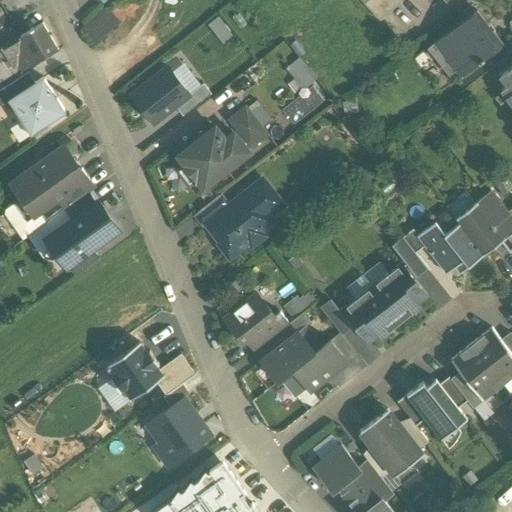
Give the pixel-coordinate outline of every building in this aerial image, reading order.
[(115,0),(108,7),(121,22),(145,0),(115,0)] [(366,0),(364,3),(380,19),(402,0),(366,0)] [(108,7),(81,31),(93,45),(94,46),(121,22),(108,7)] [(476,8),(433,42),(460,76),(503,43),(476,8)] [(42,23),(0,48),(10,64),(29,52),(36,63),(58,49),(42,23)] [(10,64),(0,48),(0,57),(4,64),(6,66),(10,64)] [(10,64),(6,66),(9,72),(14,69),(17,74),(36,63),(29,52),(10,64)] [(302,57),(287,66),(301,89),(317,80),(302,57)] [(4,64),(0,66),(0,77),(9,72),(6,66),(4,64)] [(511,66),(501,76),(508,85),(502,90),(511,102),(511,66)] [(190,93),(169,67),(132,96),(154,123),(175,105),(190,93)] [(27,72),(0,89),(0,96),(4,102),(7,100),(34,82),(27,72)] [(34,82),(7,100),(16,113),(19,112),(24,119),(21,121),(30,134),(66,110),(57,97),(55,99),(50,91),(52,90),(43,76),(34,82)] [(190,93),(175,105),(184,116),(212,94),(203,83),(190,93)] [(268,134),(246,106),(229,119),(252,147),(268,134)] [(235,133),(226,140),(216,127),(179,155),(186,164),(187,169),(189,173),(193,176),(197,178),(204,187),(249,151),(235,133)] [(61,147),(12,182),(23,197),(36,215),(60,197),(71,190),(64,180),(78,171),(61,147)] [(78,171),(64,180),(71,190),(60,197),(67,208),(90,192),(96,187),(83,168),(78,171)] [(230,204),(206,223),(207,224),(222,243),(220,244),(230,257),(250,242),(252,245),(265,235),(263,232),(271,225),(270,217),(265,211),(259,209),(276,195),(263,178),(230,204)] [(511,216),(508,211),(492,190),(477,201),(488,215),(488,214),(496,220),(494,223),(505,238),(511,232),(511,216)] [(67,208),(65,209),(72,219),(97,202),(90,192),(67,208)] [(221,194),(195,215),(204,226),(207,224),(206,223),(230,204),(221,194)] [(36,215),(23,197),(15,202),(28,220),(36,215)] [(72,219),(47,237),(67,265),(68,265),(93,247),(118,229),(98,201),(72,219)] [(488,215),(477,201),(457,218),(460,222),(485,254),(505,238),(494,223),(496,220),(488,214),(488,215)] [(485,254),(460,222),(446,234),(436,221),(419,234),(417,235),(425,245),(447,273),(456,266),(461,272),(485,254)] [(419,234),(414,228),(403,236),(413,249),(416,252),(425,245),(417,235),(419,234)] [(413,249),(403,236),(394,244),(404,257),(413,249)] [(93,247),(68,265),(75,275),(100,257),(93,247)] [(416,252),(413,249),(404,257),(418,275),(428,268),(416,252)] [(380,263),(365,274),(373,286),(388,274),(380,263)] [(388,274),(373,286),(400,320),(412,311),(409,308),(426,295),(402,264),(388,274)] [(365,274),(350,286),(359,297),(373,286),(365,274)] [(359,297),(345,308),(369,339),(386,325),(389,329),(400,320),(373,286),(359,297)] [(275,315),(257,292),(224,318),(243,342),(247,339),(277,316),(275,315)] [(295,328),(311,320),(303,306),(307,304),(302,295),(282,306),(295,328)] [(330,298),(321,306),(330,317),(339,310),(330,298)] [(353,327),(339,310),(330,317),(343,334),(353,327)] [(277,316),(247,339),(255,349),(290,322),(281,311),(275,315),(277,316)] [(511,351),(492,326),(472,342),(504,384),(511,377),(511,351)] [(299,330),(262,359),(279,381),(294,368),(316,351),(299,330)] [(316,351),(294,368),(311,390),(348,360),(332,339),(316,351)] [(148,352),(140,341),(107,365),(114,376),(111,378),(120,391),(123,389),(131,400),(156,382),(164,376),(159,370),(156,365),(159,363),(150,351),(148,352)] [(504,384),(472,342),(451,358),(476,390),(483,400),(504,384)] [(159,370),(164,376),(156,382),(166,395),(183,383),(195,374),(181,354),(180,355),(159,370)] [(467,397),(450,376),(440,383),(459,407),(468,400),(467,397)] [(436,378),(428,385),(424,380),(408,393),(426,417),(442,437),(467,418),(459,407),(440,383),(436,378)] [(183,383),(166,395),(163,397),(171,407),(183,398),(190,393),(183,383)] [(476,390),(467,397),(468,400),(474,407),(483,400),(476,390)] [(426,417),(408,393),(398,400),(411,417),(417,424),(426,417)] [(171,407),(149,423),(176,460),(209,435),(183,398),(171,407)] [(389,408),(361,429),(371,442),(384,459),(392,469),(396,474),(412,462),(423,453),(420,448),(411,437),(399,421),(389,408)] [(417,424),(411,417),(399,421),(411,437),(421,430),(417,424)] [(429,440),(421,430),(411,437),(420,448),(429,440)] [(384,459),(371,442),(364,453),(368,460),(374,467),(384,459)] [(341,445),(315,465),(334,490),(337,487),(360,469),(359,467),(341,445)] [(384,459),(374,467),(378,472),(382,477),(392,469),(384,459)] [(259,511),(223,460),(209,469),(210,470),(208,471),(205,470),(199,479),(195,482),(191,480),(182,491),(178,489),(172,498),(152,511),(259,511)] [(360,469),(337,487),(346,497),(378,472),(374,467),(368,460),(359,467),(360,469)] [(412,462),(396,474),(403,482),(418,470),(412,462)] [(378,472),(346,497),(357,511),(362,511),(382,497),(384,498),(393,491),(382,477),(378,472)] [(362,511),(394,511),(384,498),(382,497),(362,511)]
